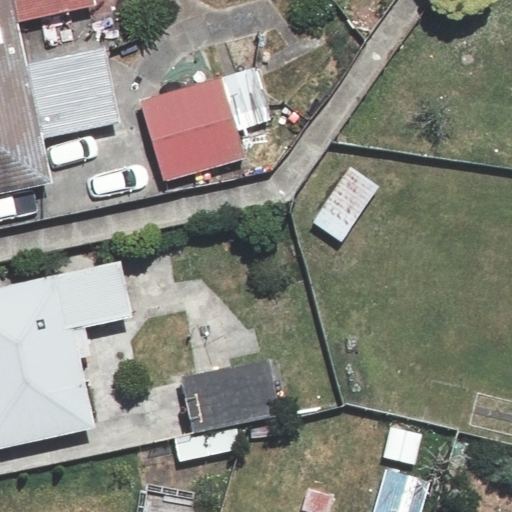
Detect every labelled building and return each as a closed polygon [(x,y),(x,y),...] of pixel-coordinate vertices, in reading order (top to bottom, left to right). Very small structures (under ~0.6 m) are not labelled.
[(4,20),(89,1),(89,0),(0,0),(0,176),(37,168),(4,20)] [(203,71),(127,96),(153,178),(229,153),(203,71)] [(332,240),(365,180),(339,166),(306,226),(332,240)] [(0,443),(92,422),(67,315),(111,305),(99,254),(0,277),(0,443)] [(252,351),(169,365),(179,421),(261,407),(252,351)] [(406,511),(418,474),(376,462),(361,511),(406,511)] [(150,465),(105,466),(106,506),(151,505),(150,465)]
